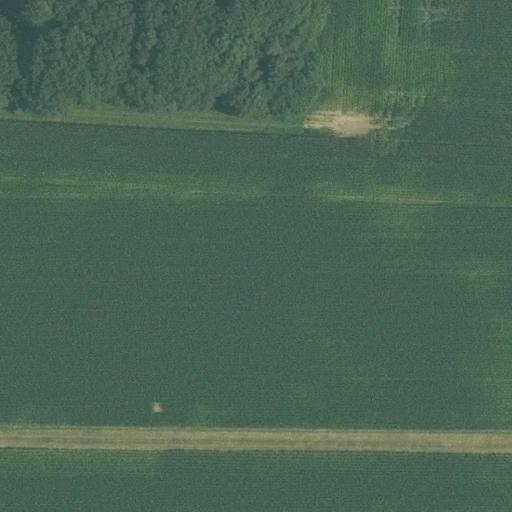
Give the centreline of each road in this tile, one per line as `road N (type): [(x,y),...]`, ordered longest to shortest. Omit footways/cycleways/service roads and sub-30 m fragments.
road 1 (track): [(0,450),(511,459)]
road 2 (track): [(0,110),(304,126)]
